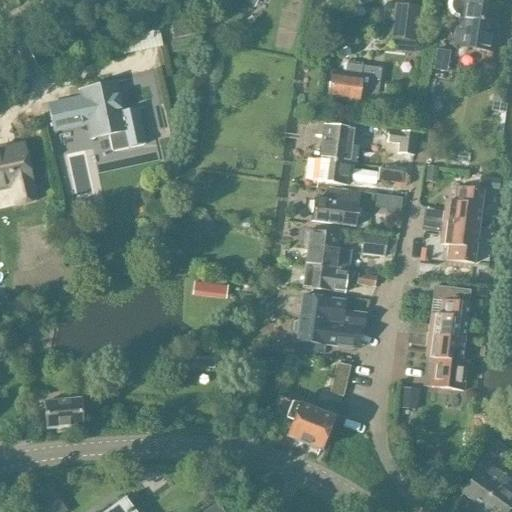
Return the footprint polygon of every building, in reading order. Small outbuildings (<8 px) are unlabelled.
[(458,19),(462,20),(460,31),(457,30),(454,47),(489,53),(496,7),(473,3),(473,0),(447,0),(446,5),(446,8),(447,11),(449,14),(451,17),(454,18),(458,19)] [(390,38),(396,38),(395,48),(408,49),(409,40),(415,41),(419,7),(394,4),(390,38)] [(331,73),(327,99),(375,106),(378,90),(381,69),(365,67),(362,63),(347,61),(343,64),(342,75),(331,73)] [(91,138),(109,134),(112,152),(145,145),(137,109),(121,112),(113,80),(79,88),(81,98),(46,106),(52,130),(87,122),(91,138)] [(396,97),(398,87),(385,85),(383,95),(396,97)] [(323,125),(319,161),(348,165),(353,129),(323,125)] [(388,132),(387,143),(399,144),(397,154),(413,156),(416,137),(416,135),(389,131),(388,132)] [(14,205),(35,200),(22,145),(0,150),(0,188),(10,186),(14,205)] [(319,161),(316,182),(345,186),(348,165),(319,161)] [(380,169),(379,184),(392,185),(393,170),(380,169)] [(214,187),(216,181),(211,176),(205,178),(204,184),(208,189),(214,187)] [(445,201),(442,224),(478,229),(483,191),(454,187),(452,202),(445,201)] [(314,200),(311,222),(340,226),(354,228),(359,196),(344,194),(327,191),(325,202),(314,200)] [(392,197),(388,216),(398,218),(400,209),(402,210),(404,199),(392,197)] [(214,226),(207,214),(205,216),(202,212),(192,218),(195,223),(194,224),(202,235),(214,226)] [(442,224),(439,246),(447,247),(445,261),(473,265),(478,229),(442,224)] [(304,232),(302,246),(307,246),(304,268),(345,273),(348,251),(338,250),(339,235),(304,232)] [(361,235),(359,255),(383,258),(384,249),(387,249),(388,239),(385,238),(361,235)] [(408,272),(433,276),(434,264),(410,260),(408,272)] [(304,268),(302,289),(331,293),(331,292),(343,294),(345,273),(304,268)] [(357,274),(355,285),(372,288),(373,288),(375,278),(374,278),(357,274)] [(431,314),(428,338),(463,343),(468,304),(470,292),(433,288),(431,314)] [(301,297),(298,321),(362,328),(366,316),(365,316),(349,314),(349,315),(328,313),(330,301),(301,297)] [(295,342),(295,344),(304,345),(303,353),(323,356),(325,342),(357,346),(359,329),(362,329),(362,328),(298,321),(295,342)] [(428,338),(425,359),(434,360),(432,373),(428,372),(426,388),(463,393),(467,362),(461,361),(463,343),(428,338)] [(187,352),(187,370),(214,370),(214,353),(187,352)] [(332,390),(330,399),(340,401),(342,392),(332,390)] [(44,404),(46,431),(79,429),(77,401),(44,404)] [(300,406),(287,438),(319,451),(332,419),(300,406)] [(414,465),(417,470),(425,470),(429,467),(430,460),(426,457),(419,456),(414,460),(414,465)] [(447,488),(466,502),(479,511),(487,511),(508,485),(497,477),(470,457),(462,468),(447,488)] [(52,492),(31,498),(41,511),(50,511),(61,505),(52,492)] [(133,511),(124,499),(107,511),(133,511)]
